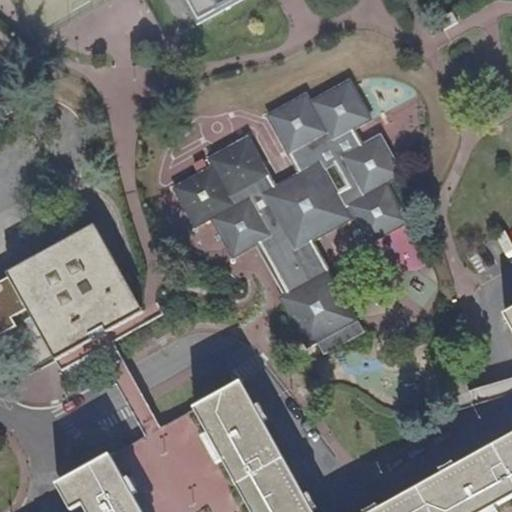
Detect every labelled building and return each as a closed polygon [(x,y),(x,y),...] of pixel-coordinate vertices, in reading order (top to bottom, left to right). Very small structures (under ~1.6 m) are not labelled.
[(188,0),(201,23),(242,0),(188,0)] [(445,32),(459,24),(456,19),(454,14),(439,22),(445,32)] [(388,134),(387,135),(372,144),(360,126),(378,116),(357,79),(319,101),(314,93),(277,115),(308,170),(283,185),(255,137),(219,158),(222,165),(184,187),(204,225),(220,216),(241,253),(266,239),(270,247),(295,290),(288,294),(290,297),(288,298),(311,337),(314,342),(362,314),(320,240),(364,213),(378,236),(405,222),(411,218),(408,208),(391,179),(398,174),(408,169),(388,134)] [(0,339),(21,328),(17,321),(29,314),(57,362),(146,312),(98,229),(12,277),(14,280),(0,289),(0,339)] [(511,440),(419,493),(384,511),(315,511),(244,386),(197,412),(253,511),(494,511),(511,502),(511,440)] [(143,511),(114,459),(67,486),(81,511),(143,511)]
